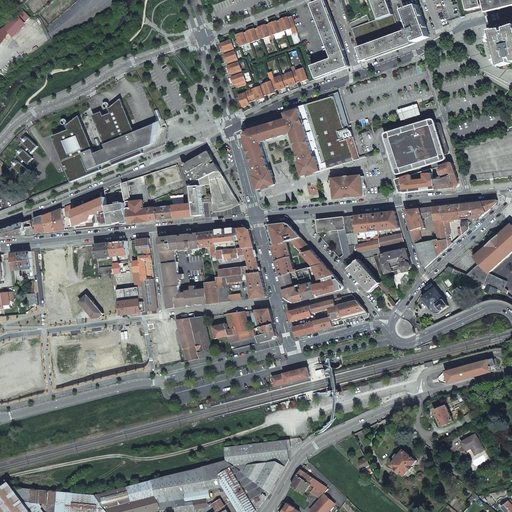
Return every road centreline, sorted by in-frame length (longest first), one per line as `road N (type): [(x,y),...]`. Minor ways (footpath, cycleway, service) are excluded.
road 1 (tertiary): [(268,511),(300,457),(329,437),(420,396),(511,371)]
road 2 (secondary): [(230,130),(0,222)]
road 3 (unclassified): [(198,38),(33,112),(0,142)]
road 4 (tertiary): [(0,417),(161,380)]
road 5 (secondary): [(0,245),(153,229)]
road 6 (residential): [(397,201),(379,134),(443,111)]
road 7 (secondary): [(359,74),(236,127)]
road 8 (tertiary): [(289,347),(161,380)]
road 9 (tertiary): [(511,312),(484,308),(410,342),(389,332)]
road 10 (residential): [(422,281),(506,203),(508,190)]
